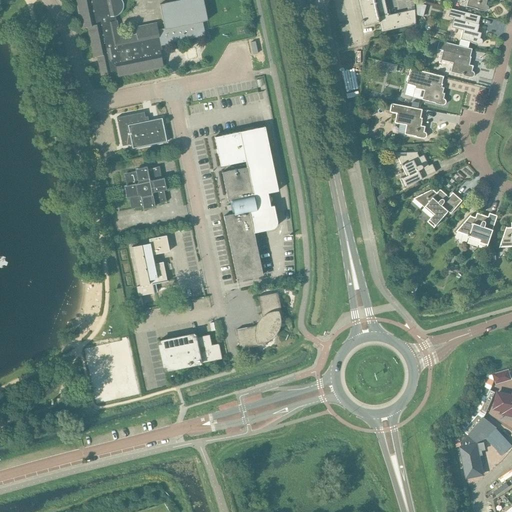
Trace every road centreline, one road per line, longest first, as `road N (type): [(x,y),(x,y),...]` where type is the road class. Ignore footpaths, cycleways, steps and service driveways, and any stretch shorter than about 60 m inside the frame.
road 1 (unclassified): [(335,388),(0,478)]
road 2 (tertiary): [(366,337),(297,0)]
road 3 (residential): [(224,323),(171,85)]
road 4 (residential): [(171,85),(88,98),(48,0)]
